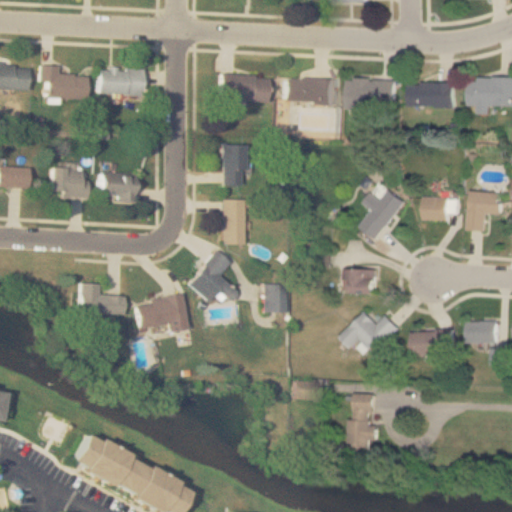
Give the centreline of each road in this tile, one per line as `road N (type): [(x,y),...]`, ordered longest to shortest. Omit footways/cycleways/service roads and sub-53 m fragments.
road 1 (residential): [(511,24),(452,41),(0,19)]
road 2 (residential): [(167,236),(182,199),(182,0)]
road 3 (residential): [(167,236),(0,235)]
